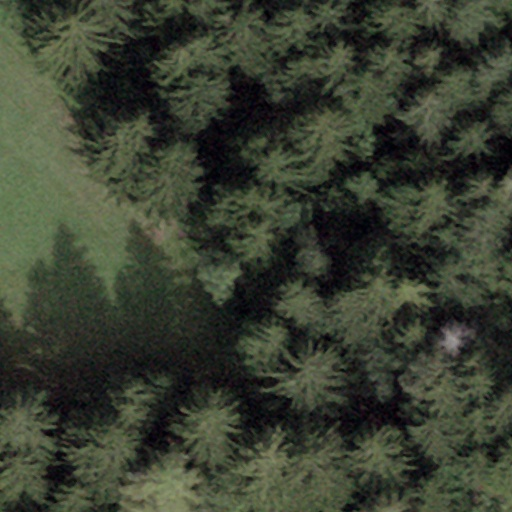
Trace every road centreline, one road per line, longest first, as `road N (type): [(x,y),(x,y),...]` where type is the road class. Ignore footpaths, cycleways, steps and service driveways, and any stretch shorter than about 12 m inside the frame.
road 1 (track): [(88,113),(331,250),(511,368)]
road 2 (track): [(0,16),(88,113)]
